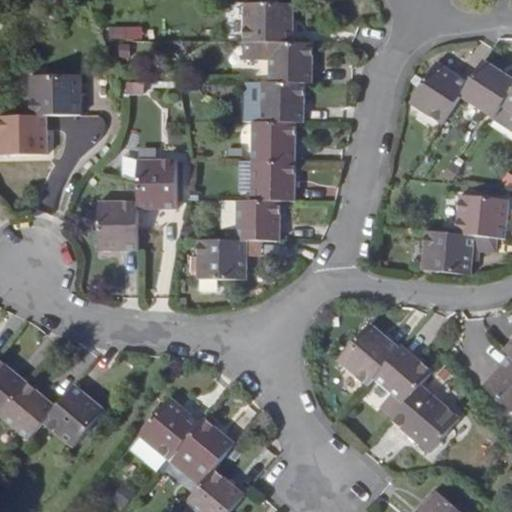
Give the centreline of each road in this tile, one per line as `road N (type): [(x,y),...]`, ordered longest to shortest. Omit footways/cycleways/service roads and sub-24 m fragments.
road 1 (unclassified): [(420,14),(385,76),(333,284)]
road 2 (unclassified): [(23,261),(63,306),(114,331),(174,342),(252,334)]
road 3 (unclassified): [(252,334),(280,371),(300,423),(314,511)]
road 4 (unclassified): [(333,284),(431,299),(511,294)]
